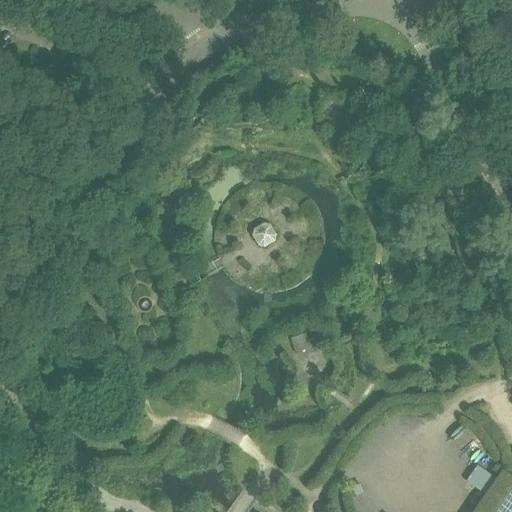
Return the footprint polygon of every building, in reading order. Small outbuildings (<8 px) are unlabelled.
[(462,20),(473,40),(505,24),(495,3),(462,20)] [(90,122),(73,112),(64,126),(81,137),(90,122)] [(251,235),(258,246),(264,248),(275,242),(276,235),(270,225),(264,223),(253,229),(251,235)] [(310,449),(319,451),(323,434),(314,432),(310,449)] [(511,511),(511,482),(500,475),(474,511),(511,511)]
